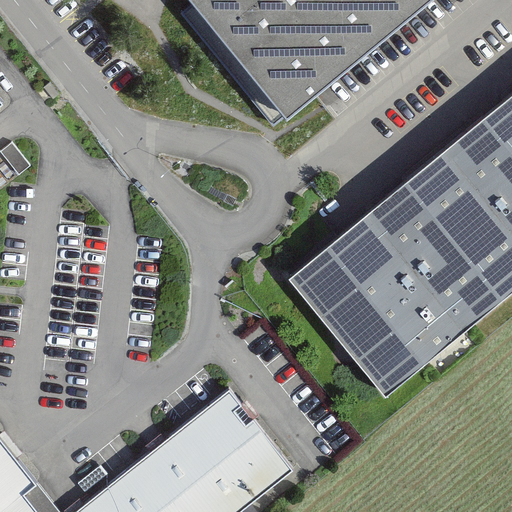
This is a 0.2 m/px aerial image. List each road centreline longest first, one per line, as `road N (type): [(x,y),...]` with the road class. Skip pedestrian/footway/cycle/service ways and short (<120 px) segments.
road 1 (residential): [(110,121),(148,170),(215,224),(246,222),(269,191),(259,160),(187,136)]
road 2 (residential): [(16,0),(110,121)]
